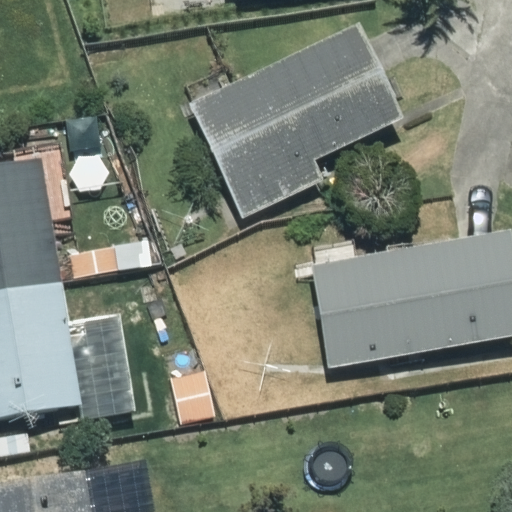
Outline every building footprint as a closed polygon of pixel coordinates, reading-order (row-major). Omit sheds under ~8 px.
[(199,0),(205,29),(291,15),(288,0),(199,0)] [(406,131),(364,37),(196,112),(246,225),(328,188),(319,169),(406,131)] [(0,427),(86,413),(47,174),(0,181),(0,427)] [(511,244),(319,275),(334,376),(511,348),(511,244)] [(211,372),(166,379),(175,439),(220,432),(211,372)] [(246,439),(252,487),(287,482),(281,435),(246,439)] [(0,511),(91,511),(88,486),(0,499),(0,511)]
